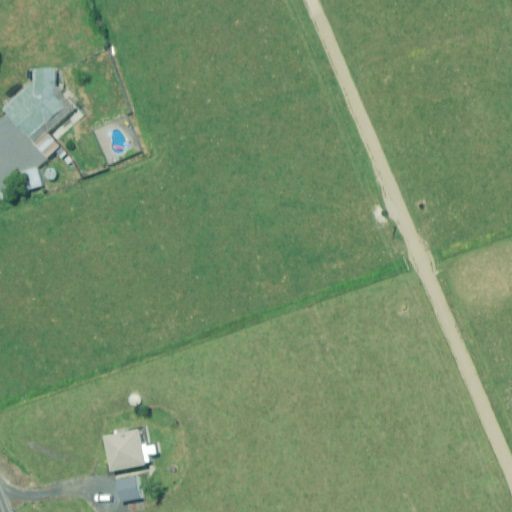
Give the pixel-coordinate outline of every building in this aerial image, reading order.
[(39,71),(37,84),(9,109),(52,158),(65,147),(54,135),(72,119),(76,123),(86,114),(64,89),(59,68),(39,71)] [(143,152),(128,118),(97,131),(111,165),(143,152)] [(55,165),(47,171),(54,181),(62,175),(55,165)] [(46,186),(41,168),(28,172),(33,190),(46,186)] [(149,444),(146,430),(111,437),(117,472),(157,464),(155,456),(163,455),(161,442),(149,444)] [(145,499),(140,476),(121,480),(125,503),(145,499)]
